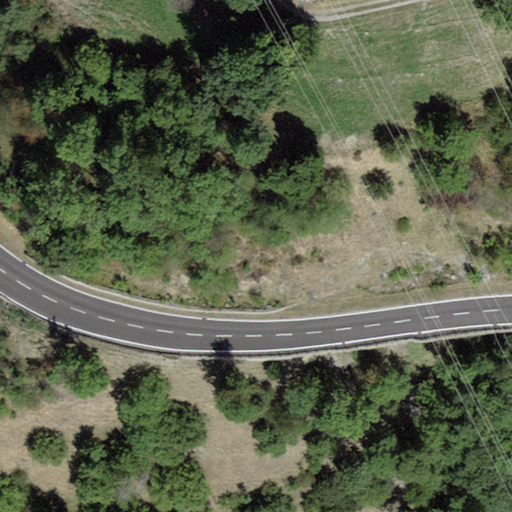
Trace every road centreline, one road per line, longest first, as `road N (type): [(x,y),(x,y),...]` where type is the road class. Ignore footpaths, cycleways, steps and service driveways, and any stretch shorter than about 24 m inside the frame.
road 1 (secondary): [(0,269),(82,311),(175,332),(295,333),(511,309)]
road 2 (track): [(261,0),(290,20),(393,0)]
